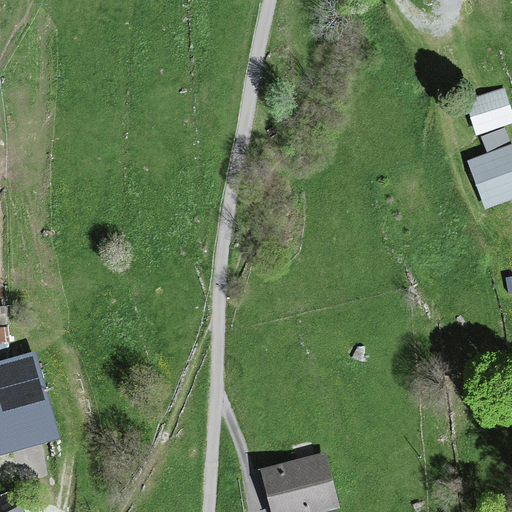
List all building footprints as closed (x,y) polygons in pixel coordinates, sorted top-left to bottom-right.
[(511,118),(500,88),(462,103),(476,137),(501,127),(511,122),(511,118)] [(508,145),(501,127),(476,137),(483,155),(508,145)] [(511,198),(511,154),(508,145),(483,155),(464,162),(484,210),(511,198)] [(11,303),(0,303),(0,341),(12,342),(11,303)] [(36,352),(0,362),(0,456),(61,439),(36,352)] [(321,456),(261,472),(271,511),(321,511),(335,508),(321,456)]
